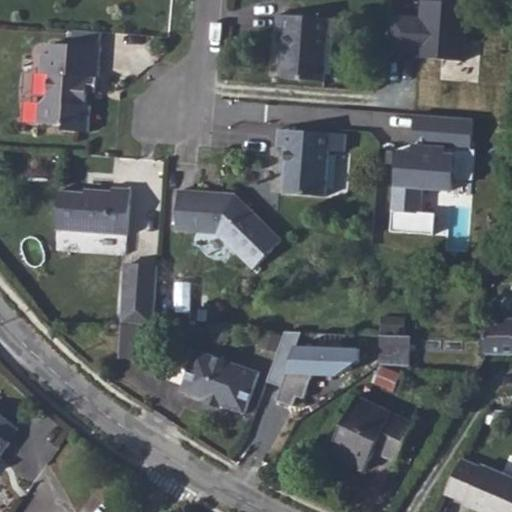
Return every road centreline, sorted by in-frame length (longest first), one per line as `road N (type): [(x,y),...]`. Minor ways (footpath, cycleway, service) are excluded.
road 1 (residential): [(0,314),(79,391),(181,462)]
road 2 (residential): [(210,0),(205,71),(177,114)]
